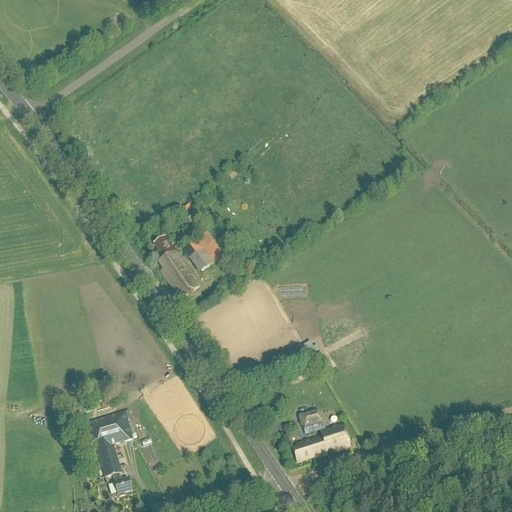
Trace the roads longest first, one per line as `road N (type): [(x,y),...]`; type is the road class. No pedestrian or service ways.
road 1 (primary): [(283,484),(30,118)]
road 2 (unclassified): [(30,118),(197,0)]
road 3 (track): [(363,461),(511,414)]
